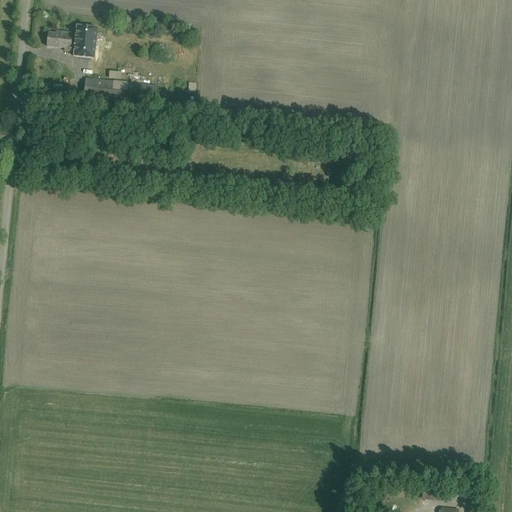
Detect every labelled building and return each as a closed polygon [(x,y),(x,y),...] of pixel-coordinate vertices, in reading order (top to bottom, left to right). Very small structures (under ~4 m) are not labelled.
[(97,28),(77,26),(74,57),(93,59),(97,28)] [(155,106),(157,86),(86,79),(84,99),(155,106)] [(376,157),(378,145),(371,144),(370,151),(368,150),(367,155),(376,157)] [(437,491),(423,489),(421,500),(435,501),(437,491)] [(470,496),(468,511),(476,511),(478,497),(470,496)]
